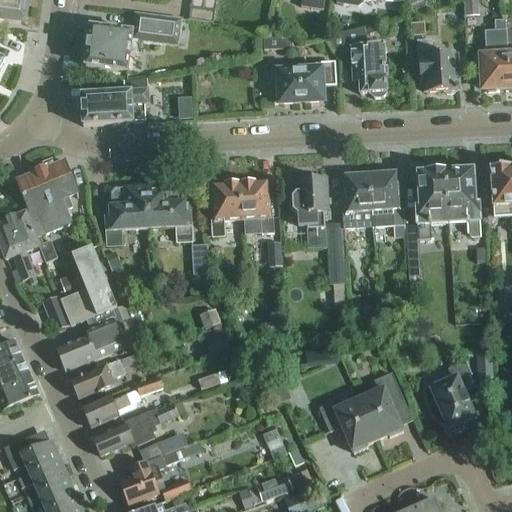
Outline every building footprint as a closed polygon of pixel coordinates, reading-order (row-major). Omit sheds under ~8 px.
[(0,0),(0,24),(27,28),(30,0),(0,0)] [(192,0),(189,23),(213,26),(216,0),(192,0)] [(302,0),(301,10),(324,13),(325,0),(302,0)] [(337,0),(337,7),(358,10),(363,7),(364,2),(376,4),(376,3),(399,6),(406,4),(404,0),(337,0)] [(417,0),(408,4),(413,15),(426,9),(422,0),(417,0)] [(480,19),(478,0),(465,1),(466,20),(480,19)] [(86,70),(128,76),(131,56),(136,57),(138,45),(179,51),(183,23),(135,16),(132,36),(91,31),(86,70)] [(410,22),(410,36),(424,36),(424,22),(410,22)] [(509,91),(505,26),(495,27),(496,46),(486,47),(487,59),(475,60),(476,78),(482,78),(483,93),(485,93),(488,96),(496,96),(498,93),(498,92),(509,91)] [(325,40),(334,55),(351,54),(353,86),(359,85),(360,98),(369,97),(369,98),(374,102),(383,101),(387,97),(385,57),(387,55),(386,52),(385,50),(385,49),(366,50),(365,30),(325,40)] [(264,41),(265,54),(293,52),(292,40),(264,41)] [(418,44),(420,81),(425,81),(426,96),(444,95),(446,97),(450,99),(453,97),(456,94),(459,94),(458,74),(460,74),(459,57),(432,58),(432,44),(418,44)] [(306,68),(307,73),(292,74),(292,69),(273,70),(274,85),(272,85),(274,107),(324,105),(323,90),(336,89),(335,66),(321,67),(306,68)] [(82,100),(83,130),(133,127),(133,126),(146,126),(146,110),(149,110),(149,96),(148,96),(148,82),(124,86),(125,98),(82,100)] [(28,214),(26,215),(46,267),(58,262),(51,244),(44,248),(41,241),(73,227),(67,213),(72,211),(68,199),(77,196),(65,165),(45,173),(44,170),(36,174),(36,176),(16,184),(28,214)] [(491,172),(494,221),(511,219),(511,172),(511,173),(511,171),(507,167),(495,168),(491,172)] [(449,227),(447,176),(446,176),(441,171),(431,172),(426,177),(418,178),(420,212),(419,212),(416,215),(417,229),(418,229),(418,243),(433,242),(432,228),(449,227)] [(474,175),(447,176),(449,227),(467,226),(468,237),(472,240),(481,240),(480,225),(480,212),(476,209),(474,175)] [(370,177),(374,231),(394,230),(395,242),(406,242),(404,213),(400,213),(398,178),(387,178),(387,176),(370,177)] [(344,233),(374,231),(370,177),(355,177),(355,180),(344,181),(347,216),(343,217),(344,233)] [(329,216),(327,182),(325,182),(324,180),(300,182),(300,183),(298,184),(299,197),(297,197),(293,201),(293,214),(298,218),(299,218),(300,230),(308,230),(309,252),(327,251),(324,216),(329,216)] [(247,187),(241,187),(243,226),(245,226),(246,237),(256,236),(256,238),(274,237),(273,221),(270,221),(269,210),(270,210),(269,196),(268,185),(256,186),(254,183),(249,184),(247,187)] [(243,226),(241,187),(240,187),(238,184),(233,184),(231,188),(212,189),(215,225),(212,225),(213,241),(225,240),(224,228),(243,226)] [(169,188),(147,190),(149,233),(177,231),(177,246),(192,245),(191,216),(186,217),(186,205),(183,205),(182,193),(178,189),(169,189),(169,188)] [(149,233),(147,190),(124,191),(124,192),(116,192),(111,197),(112,209),(109,209),(110,221),(106,221),(107,250),(122,249),(121,234),(149,233)] [(46,267),(26,215),(0,225),(0,248),(5,263),(13,260),(23,285),(36,279),(26,255),(39,250),(46,267)] [(268,247),(270,271),(282,270),(280,246),(268,247)] [(192,249),(193,279),(209,278),(208,249),(192,249)] [(86,294),(61,304),(71,330),(117,312),(106,284),(108,283),(106,278),(104,279),(93,251),(72,259),(86,294)] [(477,252),(477,264),(486,263),(485,252),(477,252)] [(116,256),(106,260),(113,275),(123,271),(116,256)] [(409,285),(421,284),(419,256),(407,257),(409,285)] [(334,288),(346,288),(344,260),(330,261),(332,289),(334,288)] [(334,288),(336,314),(347,314),(346,288),(334,288)] [(45,311),(54,335),(69,329),(60,305),(45,311)] [(200,319),(206,333),(222,327),(216,313),(200,319)] [(391,315),(379,316),(380,332),(393,331),(392,319),(391,315)] [(365,337),(368,323),(352,321),(350,335),(365,337)] [(61,366),(61,369),(63,371),(65,373),(66,376),(85,368),(89,367),(91,365),(127,351),(116,324),(85,335),(87,340),(57,352),(61,364),(61,366)] [(205,345),(211,361),(231,354),(226,338),(205,345)] [(0,350),(0,372),(23,363),(15,344),(0,350)] [(315,353),(306,354),(308,367),(317,366),(315,353)] [(147,354),(127,361),(130,369),(150,362),(147,354)] [(0,393),(31,381),(23,363),(0,372),(0,393)] [(72,393),(74,397),(76,398),(79,403),(96,396),(97,397),(115,389),(113,383),(125,378),(119,364),(106,370),(106,369),(71,385),(73,390),(72,393)] [(449,384),(431,392),(450,436),(463,430),(462,428),(476,422),(464,396),(476,390),(465,366),(444,375),(449,384)] [(225,375),(218,378),(221,388),(228,385),(225,375)] [(375,396),(359,403),(377,444),(388,440),(389,442),(403,436),(401,431),(413,425),(392,377),(371,386),(375,396)] [(198,384),(202,394),(221,388),(218,378),(198,384)] [(289,402),(280,380),(265,386),(274,408),(289,402)] [(31,381),(0,393),(0,415),(0,416),(39,399),(31,381)] [(136,389),(140,400),(164,393),(160,381),(136,389)] [(86,420),(85,422),(87,428),(90,429),(91,432),(119,420),(117,415),(131,409),(127,399),(113,405),(111,400),(83,412),(86,420)] [(377,444),(359,403),(335,414),(332,407),(319,412),(330,436),(342,431),(354,458),(367,452),(366,449),(377,444)] [(126,429),(93,443),(101,460),(131,447),(133,451),(155,442),(152,436),(156,435),(154,431),(161,428),(185,417),(180,405),(156,415),(155,414),(148,416),(124,426),(126,429)] [(26,469),(30,478),(60,464),(52,445),(36,452),(31,440),(4,452),(13,474),(26,469)] [(140,455),(145,467),(166,459),(161,447),(140,455)] [(166,459),(145,467),(130,472),(133,480),(120,486),(124,497),(118,499),(121,507),(127,505),(129,509),(159,498),(154,486),(162,483),(159,474),(188,462),(185,452),(166,460),(166,459)] [(290,457),(296,471),(304,467),(298,454),(290,457)] [(34,487),(38,496),(68,482),(60,464),(30,478),(18,482),(23,492),(34,487)] [(257,492),(262,505),(293,494),(288,481),(257,492)] [(42,506),(44,511),(52,511),(77,501),(68,482),(38,496),(27,501),(31,511),(42,506)] [(161,494),(166,505),(191,495),(187,484),(161,494)] [(230,500),(234,511),(243,511),(255,508),(249,492),(230,500)] [(81,511),(77,501),(52,511),(81,511)] [(438,511),(435,503),(428,506),(426,503),(414,508),(415,511),(413,511),(438,511)]
